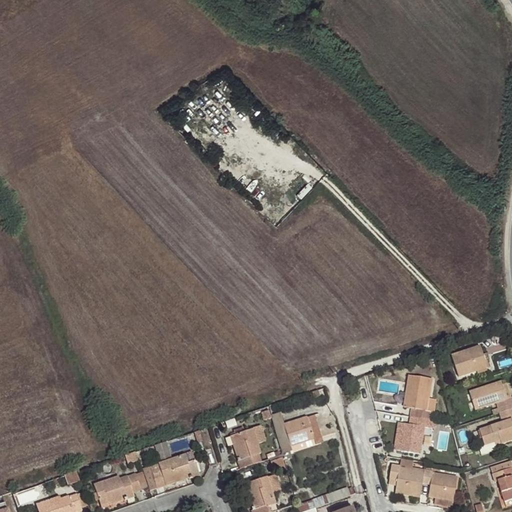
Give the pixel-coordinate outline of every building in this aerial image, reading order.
[(286,0),(278,0),(265,19),(274,25),(290,3),(286,0)] [(308,8),(304,13),(309,17),(313,12),(308,8)] [(488,360),(487,355),(483,356),(481,349),(481,347),(452,357),(459,379),(477,372),(487,369),(485,361),(488,360)] [(489,376),(487,369),(477,372),(479,379),(489,376)] [(415,410),(414,418),(429,420),(431,412),(427,411),(433,380),(408,376),(403,408),(411,409),(415,410)] [(427,411),(431,412),(434,413),(436,400),(432,400),(436,381),(433,380),(427,411)] [(499,414),(511,409),(511,398),(511,399),(507,400),(503,385),(502,386),(501,382),(469,392),(469,394),(471,398),(475,411),(496,404),(499,414)] [(507,400),(511,399),(507,384),(503,385),(507,400)] [(511,409),(499,414),(502,423),(480,430),(485,447),(500,442),(502,445),(511,442),(511,409)] [(280,413),(271,416),(282,455),(286,453),(292,452),(291,447),(314,440),(321,438),(314,415),(307,417),(284,424),(280,413)] [(429,420),(414,418),(412,426),(408,425),(400,424),(395,451),(422,455),(424,447),(427,429),(428,429),(429,420)] [(432,429),(434,421),(429,420),(428,429),(427,429),(424,447),(431,448),(434,430),(432,429)] [(261,426),(233,435),(236,444),(232,445),(240,470),(262,463),(259,455),(261,454),(258,444),(266,442),(261,426)] [(202,442),(199,431),(193,433),(197,444),(202,442)] [(154,446),(160,463),(171,460),(166,442),(154,446)] [(137,462),(134,453),(124,457),(127,465),(137,462)] [(171,460),(160,463),(149,467),(149,468),(142,470),(143,473),(149,488),(149,492),(156,489),(157,490),(166,487),(164,484),(174,481),(175,484),(191,479),(192,480),(200,476),(195,462),(188,463),(185,455),(171,460)] [(280,474),(286,472),(283,459),(270,462),(272,469),(278,468),(280,474)] [(424,474),(425,470),(413,468),(414,462),(401,461),(400,466),(400,467),(400,469),(424,474)] [(492,475),(511,469),(511,464),(511,462),(490,468),(492,475)] [(395,492),(420,497),(422,485),(424,474),(400,469),(400,467),(392,465),(389,479),(397,481),(396,487),(395,492)] [(511,469),(492,475),(495,484),(498,483),(504,503),(511,500),(511,469)] [(433,472),(425,470),(424,474),(422,485),(430,486),(429,498),(435,500),(434,505),(453,508),(457,479),(433,474),(433,472)] [(149,488),(143,473),(136,475),(141,491),(149,488)] [(251,511),(268,511),(267,507),(275,504),(272,494),(281,492),(275,474),(244,485),(252,511),(251,511)] [(141,491),(136,475),(127,477),(119,479),(118,477),(94,486),(100,505),(110,502),(111,505),(134,498),(133,494),(141,491)] [(83,493),(76,495),(81,508),(88,507),(83,493)] [(294,497),(298,511),(305,511),(314,509),(312,501),(309,494),(294,497)] [(81,508),(76,495),(60,500),(59,497),(36,505),(38,511),(80,511),(82,511),(81,508)] [(314,509),(325,505),(322,498),(312,501),(314,509)] [(110,502),(100,505),(103,511),(112,508),(111,505),(110,502)]
